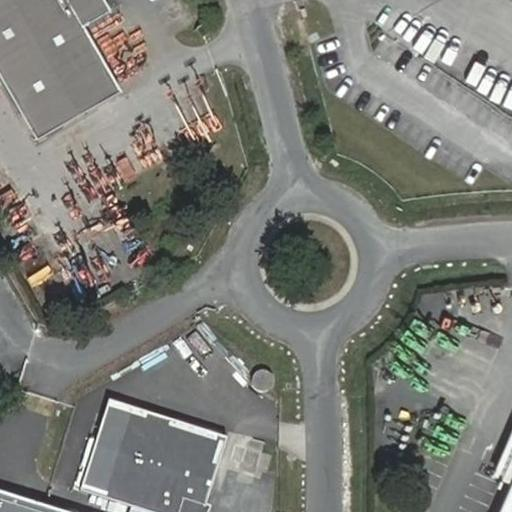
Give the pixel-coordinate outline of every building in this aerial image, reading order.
[(0,0),(0,77),(38,144),(122,95),(84,31),(112,15),(103,0),(0,0)] [(256,376),(254,379),(254,383),(255,386),(256,389),(259,391),(263,392),(266,392),(269,390),(272,388),(273,384),(273,381),(272,378),(269,375),(266,374),(262,373),(259,374),(256,376)] [(105,402),(75,496),(125,511),(185,511),(189,508),(191,502),(196,504),(218,437),(105,402)] [(511,432),(493,477),(511,484),(511,482),(511,432)] [(256,442),(230,433),(227,443),(253,451),(256,442)] [(511,511),(511,482),(511,484),(498,511),(511,511)] [(0,511),(54,511),(0,495),(0,511)]
